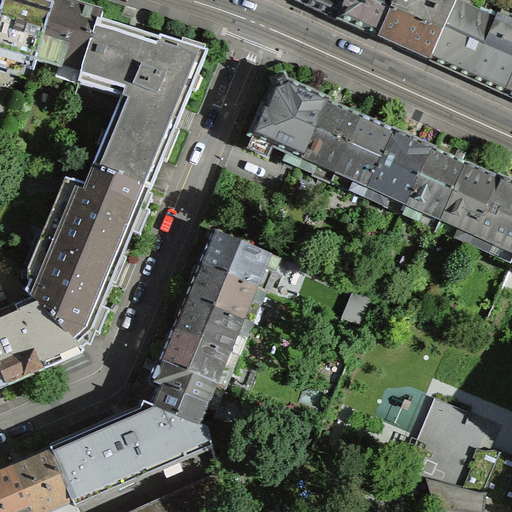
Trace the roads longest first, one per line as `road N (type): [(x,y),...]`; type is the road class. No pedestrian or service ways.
road 1 (residential): [(0,431),(109,384),(265,26)]
road 2 (unknown): [(511,136),(192,0)]
